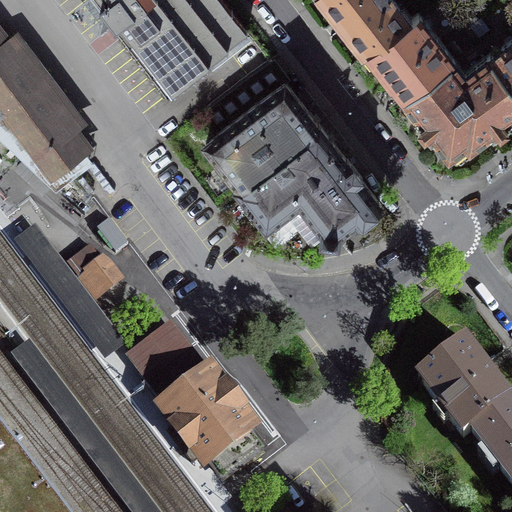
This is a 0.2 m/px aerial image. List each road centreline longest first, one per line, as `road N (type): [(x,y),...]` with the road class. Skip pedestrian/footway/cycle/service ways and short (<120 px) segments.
road 1 (unclassified): [(0,0),(229,297)]
road 2 (residential): [(448,234),(269,0)]
road 3 (residential): [(229,297),(218,319),(222,335),(295,420),(329,411),(339,314)]
road 4 (residential): [(448,234),(339,314)]
